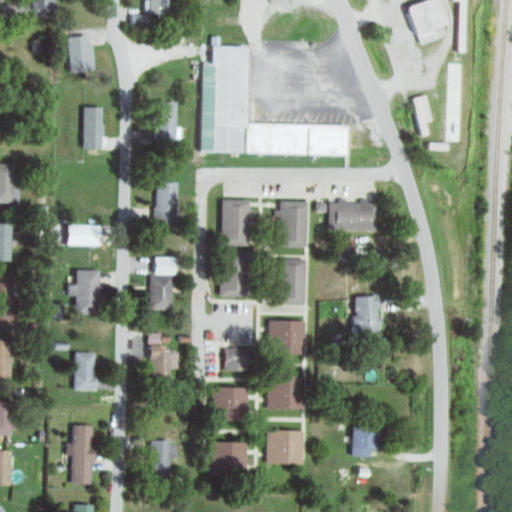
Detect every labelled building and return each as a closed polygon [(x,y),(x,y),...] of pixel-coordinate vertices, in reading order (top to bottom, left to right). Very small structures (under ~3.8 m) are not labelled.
[(30,0),(30,17),(51,18),(51,0),(30,0)] [(140,0),(140,13),(165,14),(165,0),(140,0)] [(420,0),(403,6),(417,45),(434,39),(430,28),(444,23),(435,0),(420,0)] [(143,14),(127,14),(127,28),(144,28),(143,14)] [(65,72),(88,71),(87,35),(64,36),(65,72)] [(197,151),(239,152),(239,128),(243,128),(242,153),(344,155),(344,125),(243,123),(245,46),(208,46),(208,63),(198,63),(197,151)] [(417,135),(425,134),(423,121),(427,120),(424,95),(411,97),(417,135)] [(151,139),(171,140),(173,101),(152,100),(151,139)] [(99,107),(80,107),(79,148),(98,149),(99,107)] [(0,201),(15,202),(16,188),(9,188),(10,164),(0,163),(0,201)] [(173,182),(152,182),(151,223),(172,224),(173,182)] [(245,246),(246,200),(218,199),(217,245),(245,246)] [(303,247),(304,201),(276,200),(276,209),(275,209),(274,247),(303,247)] [(374,231),(374,203),(364,203),(364,201),(335,200),(335,202),(325,202),(325,230),(374,231)] [(62,245),(95,246),(95,225),(62,224),(62,245)] [(349,237),(333,238),(333,256),(350,256),(349,237)] [(216,296),(242,296),(242,251),(217,250),(216,296)] [(171,257),(150,256),(149,274),(170,274),(171,257)] [(273,304),(302,305),(303,259),(275,258),(273,304)] [(70,296),(70,314),(93,315),(94,270),(71,269),(71,284),(64,284),(64,295),(70,296)] [(168,276),(146,275),(145,310),(167,310),(168,276)] [(0,319),(10,319),(9,282),(0,282),(0,319)] [(351,296),(352,316),(349,316),(350,341),(377,341),(375,295),(351,296)] [(301,354),(302,321),(266,320),(265,354),(301,354)] [(165,343),(165,333),(143,333),(143,343),(165,343)] [(175,352),(164,353),(163,344),(146,345),(146,376),(166,375),(166,368),(175,368),(175,352)] [(244,371),(244,348),(221,348),(220,371),(244,371)] [(91,352),(70,352),(69,389),(90,390),(91,352)] [(298,409),(299,375),(264,374),(263,408),(298,409)] [(242,387),(208,386),(207,419),(242,420),(242,387)] [(67,483),(88,483),(89,425),(68,424),(68,443),(62,443),(62,455),(68,455),(67,483)] [(374,425),(349,426),(350,449),(375,448),(374,425)] [(299,430),(263,430),(262,463),(299,463),(299,430)] [(146,441),(145,477),(165,477),(166,457),(171,457),(172,442),(146,441)] [(243,442),(206,442),(206,473),(242,473),(243,442)]
